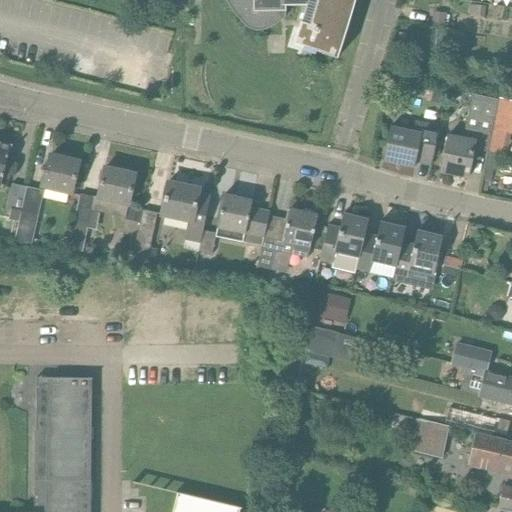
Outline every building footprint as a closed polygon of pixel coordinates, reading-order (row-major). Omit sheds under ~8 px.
[(225,0),(227,2),(232,11),(233,12),(237,17),(245,26),(248,28),(251,31),(255,32),(259,32),(262,32),(267,30),(271,28),(278,24),(281,22),(285,19),(285,18),(286,17),(286,16),(286,12),(286,7),(307,7),(294,45),(337,60),(345,38),(351,17),(356,0),(225,0)] [(453,48),(461,49),(464,32),(446,29),(443,49),(443,50),(453,52),(453,48)] [(488,153),(488,152),(499,99),(473,96),(468,117),(464,139),(449,136),(441,173),(468,179),(474,150),(488,153)] [(511,100),(499,98),(499,99),(488,152),(502,155),(506,134),(511,135),(511,100)] [(390,128),(383,162),(415,168),(417,157),(432,160),(439,128),(415,123),(413,133),(390,128)] [(0,188),(2,189),(3,187),(8,188),(12,169),(5,167),(10,148),(11,147),(0,144),(0,188)] [(40,189),(71,197),(79,163),(51,157),(47,172),(43,172),(40,189)] [(105,169),(98,201),(128,208),(135,176),(105,169)] [(27,188),(12,184),(6,212),(21,215),(27,188)] [(199,251),(203,231),(210,199),(199,197),(200,191),(168,184),(161,218),(188,224),(185,241),(193,243),(192,249),(199,251)] [(27,188),(21,215),(14,243),(32,246),(44,192),(27,188)] [(80,195),(68,251),(83,253),(88,230),(92,212),(95,198),(80,195)] [(225,196),(216,234),(215,238),(216,238),(262,248),(264,239),(270,213),(251,209),(252,202),(225,196)] [(275,252),(308,259),(318,216),(290,210),(283,243),(264,239),(262,248),(257,268),(271,271),(275,252)] [(158,250),(150,248),(158,214),(142,211),(132,258),(147,261),(148,259),(156,260),(158,250)] [(336,254),(359,259),(364,241),(369,220),(344,214),(339,235),(327,232),(320,261),(333,264),(336,254)] [(373,262),(396,267),(401,249),(406,228),(381,223),(376,243),(364,241),(359,259),(357,270),(371,273),(373,262)] [(212,256),(216,238),(215,238),(216,234),(203,231),(199,251),(199,252),(212,256)] [(410,270),(434,276),(443,237),(418,231),(413,252),(401,249),(396,267),(394,278),(408,281),(410,270)] [(324,289),(317,314),(346,322),(353,297),(324,289)] [(338,334),(311,328),(306,352),(332,359),(338,334)] [(449,360),(476,366),(480,347),(453,341),(449,360)] [(511,378),(485,371),(479,396),(511,404),(511,378)] [(90,511),(92,379),(36,379),(34,511),(90,511)] [(261,425),(161,400),(146,463),(246,488),(261,425)] [(448,427),(418,419),(417,419),(411,452),(441,459),(448,427)] [(511,442),(506,441),(475,433),(468,466),(511,476),(511,442)] [(240,511),(242,502),(176,487),(170,511),(240,511)] [(498,509),(511,511),(511,490),(503,489),(498,509)]
